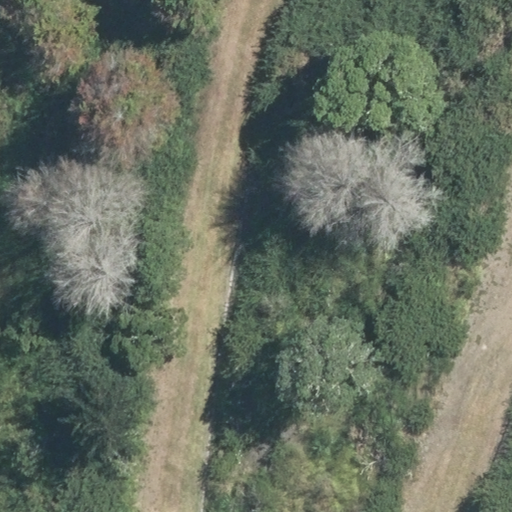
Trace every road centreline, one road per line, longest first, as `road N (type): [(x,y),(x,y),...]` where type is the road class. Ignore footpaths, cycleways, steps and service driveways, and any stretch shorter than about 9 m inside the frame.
road 1 (track): [(262,0),(196,176),(166,511)]
road 2 (track): [(404,511),(423,443),(511,299)]
